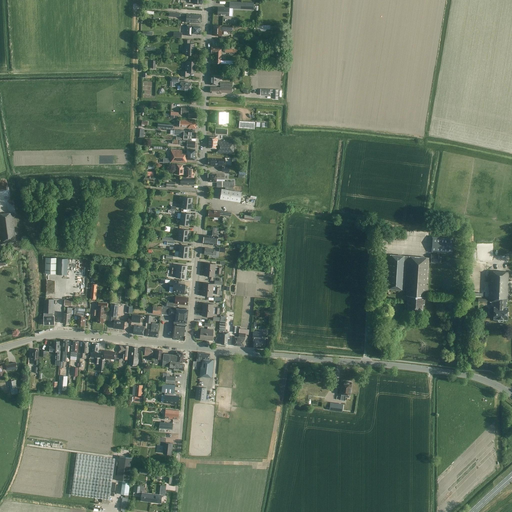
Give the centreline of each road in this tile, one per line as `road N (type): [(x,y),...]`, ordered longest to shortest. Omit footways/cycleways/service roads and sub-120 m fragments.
road 1 (tertiary): [(189,347),(208,0)]
road 2 (tertiary): [(511,394),(459,373),(299,358)]
road 3 (tertiary): [(0,348),(65,334),(189,347)]
road 4 (residential): [(174,511),(189,347)]
